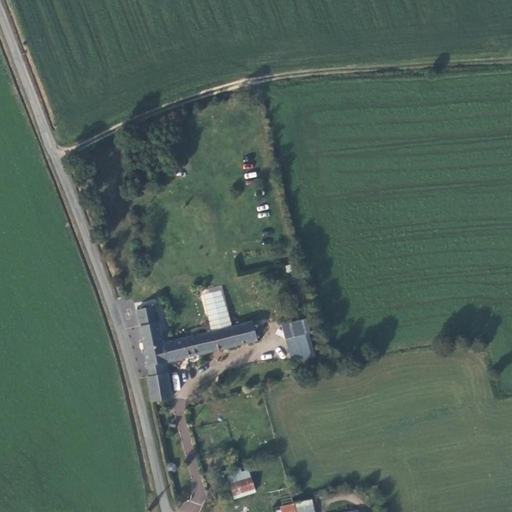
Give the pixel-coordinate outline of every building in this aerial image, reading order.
[(204,297),(213,335),(234,329),(221,293),(204,297)] [(150,369),(168,365),(258,342),(254,324),(234,329),(213,335),(165,348),(156,310),(137,314),(147,354),(150,369)] [(309,338),(291,342),(296,365),(315,360),(309,338)] [(150,369),(152,380),(170,376),(168,365),(150,369)] [(156,406),(158,406),(174,402),(170,376),(152,380),(151,381),(156,406)] [(249,471),(230,476),(236,497),(255,492),(249,471)] [(288,488),(286,481),(275,484),(276,490),(288,488)] [(288,488),(276,490),(267,492),(271,509),(291,504),(288,488)] [(294,502),(296,511),(314,511),(312,498),(294,502)]
